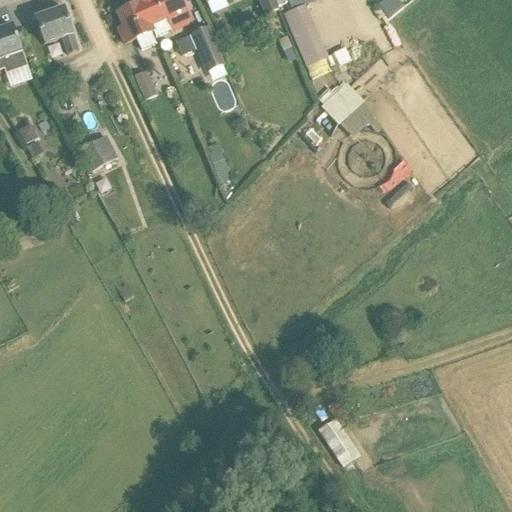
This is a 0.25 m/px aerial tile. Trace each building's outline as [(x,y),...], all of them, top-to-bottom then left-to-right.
[(181,0),(148,0),(140,4),(153,34),(153,33),(156,39),(172,32),(191,24),(181,0)] [(206,0),(212,15),(228,9),(224,0),(206,0)] [(275,0),(259,0),(266,17),(280,11),(275,0)] [(319,0),(278,0),(279,0),(287,0),(292,11),(319,0)] [(153,34),(140,4),(118,14),(124,28),(119,31),(126,46),(137,41),(142,52),(157,45),(152,34),(153,34)] [(286,14),(305,68),(329,60),(310,6),(286,14)] [(64,9),(36,19),(45,46),(63,40),(68,57),(79,53),(64,9)] [(14,27),(0,31),(0,72),(4,71),(6,76),(28,68),(14,27)] [(208,29),(190,36),(207,75),(225,67),(208,29)] [(287,39),(278,43),(288,65),(297,61),(287,39)] [(197,61),(182,66),(186,79),(201,75),(197,61)] [(330,64),(309,67),(310,78),(331,76),(330,64)] [(147,73),(134,78),(145,102),(158,96),(147,73)] [(346,85),(335,96),(329,89),(318,99),(324,106),(321,108),(339,128),(364,105),(346,85)] [(28,143),(40,138),(33,124),(21,130),(28,143)] [(117,160),(105,138),(79,152),(91,174),(117,160)] [(44,155),(38,143),(27,149),(33,161),(44,155)] [(218,149),(207,153),(213,170),(224,166),(218,149)]
